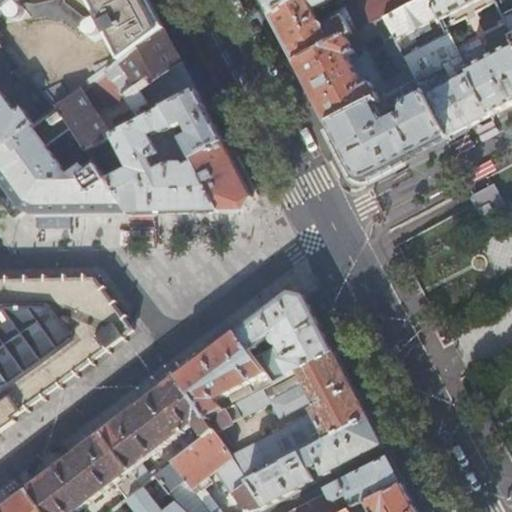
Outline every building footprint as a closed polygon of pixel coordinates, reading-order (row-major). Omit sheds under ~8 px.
[(0,0),(0,43),(4,48),(59,111),(61,109),(88,90),(167,31),(150,0),(0,0)] [(263,0),(272,16),(297,0),(263,0)] [(297,0),(272,16),(296,63),(358,31),(346,8),(332,14),(327,5),(336,0),(339,0),(340,1),(340,0),(400,0),(395,3),(398,10),(416,0),(297,0)] [(361,0),(356,3),(368,26),(375,22),(386,17),(380,4),(383,2),(382,0),(361,0)] [(432,0),(416,0),(398,10),(386,17),(392,30),(393,30),(398,40),(442,17),(432,0)] [(432,0),(442,17),(443,19),(479,0),(432,0)] [(392,30),(386,17),(375,22),(382,36),(392,30)] [(459,50),(493,114),(511,104),(511,32),(508,24),(497,30),(500,38),(496,41),(500,50),(495,53),(496,56),(479,65),(469,45),(459,50)] [(296,63),(329,125),(381,99),(372,83),(370,84),(368,79),(362,82),(350,56),(368,46),(360,30),(358,31),(296,63)] [(184,63),(167,31),(88,90),(61,109),(89,151),(114,138),(89,100),(97,94),(103,101),(119,88),(140,115),(152,106),(144,94),(184,63)] [(459,50),(451,35),(407,57),(414,71),(418,79),(449,138),(493,114),(459,50)] [(0,43),(0,154),(38,126),(21,103),(14,108),(8,99),(13,95),(9,91),(4,94),(0,88),(0,50),(4,48),(0,43)] [(199,92),(184,63),(144,94),(152,106),(157,115),(168,109),(199,92)] [(404,86),(418,79),(414,71),(400,78),(404,86)] [(403,162),(449,138),(418,79),(404,86),(381,99),(329,125),(355,174),(369,179),(403,162)] [(225,142),(199,92),(168,109),(178,129),(186,124),(193,136),(184,141),(193,159),(225,142)] [(37,216),(99,215),(131,214),(110,182),(89,151),(61,109),(59,111),(38,126),(0,154),(0,178),(22,209),(37,216)] [(157,115),(138,126),(115,137),(132,170),(110,182),(131,214),(222,212),(193,159),(184,141),(178,129),(168,109),(157,115)] [(193,159),(222,212),(247,212),(255,199),(254,197),(231,153),(225,142),(193,159)] [(231,153),(254,197),(260,195),(254,183),(250,182),(244,171),(245,167),(236,150),(231,153)] [(0,435),(143,333),(99,276),(0,278),(0,435)] [(301,370),(335,351),(316,314),(307,296),(292,292),(238,333),(276,383),(284,378),(301,370)] [(276,383),(238,333),(180,377),(208,419),(225,410),(219,401),(253,383),(260,392),(276,383)] [(370,418),(335,351),(301,370),(308,386),(306,388),(301,385),(291,390),(284,378),(276,383),(260,392),(225,410),(208,419),(215,430),(216,431),(281,396),(284,400),(279,403),(285,412),(289,410),(292,414),(310,404),(316,401),(318,406),(313,409),(315,412),(232,456),(249,482),(370,418)] [(208,419),(180,377),(105,434),(145,485),(147,483),(159,474),(160,473),(156,469),(151,473),(142,462),(163,446),(166,451),(171,448),(170,446),(174,443),(172,440),(196,421),(202,430),(197,433),(202,440),(215,430),(208,419)] [(384,445),(370,418),(249,482),(266,507),(301,489),(316,481),(311,471),(320,466),(326,476),(384,445)] [(249,511),(266,507),(249,482),(232,456),(216,431),(215,430),(202,440),(160,473),(159,474),(171,490),(186,479),(194,489),(198,486),(201,490),(204,490),(213,483),(213,480),(210,476),(219,469),(246,510),(240,511),(239,511),(249,511)] [(145,485),(105,434),(30,490),(46,511),(76,511),(97,496),(101,500),(106,497),(103,492),(117,481),(129,497),(145,485)] [(404,484),(391,458),(327,491),(334,502),(340,504),(351,498),(356,510),(404,484)] [(147,483),(145,485),(129,497),(141,511),(191,511),(177,498),(165,507),(147,483)] [(419,511),(404,484),(356,510),(354,511),(419,511)] [(46,511),(30,490),(0,511),(46,511)]
